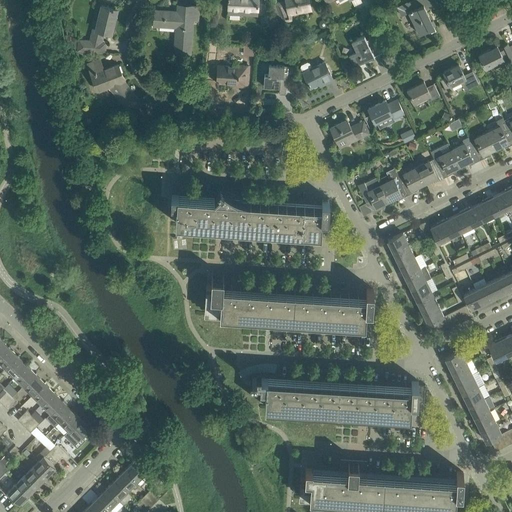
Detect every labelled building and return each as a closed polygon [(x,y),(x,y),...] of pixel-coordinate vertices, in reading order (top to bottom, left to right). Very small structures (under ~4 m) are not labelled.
[(257,14),(258,3),(258,0),(229,0),(228,13),(257,14)] [(311,8),(309,1),(308,0),(286,0),(287,1),(277,3),(283,20),(290,19),(289,13),(311,8)] [(405,3),(398,7),(402,15),(409,12),(420,34),(435,27),(426,8),(442,0),(414,0),(406,4),(405,3)] [(114,7),(102,5),(96,29),(109,32),(108,35),(109,35),(109,32),(111,33),(117,9),(113,8),(114,7)] [(197,19),(198,15),(198,6),(184,5),(183,14),(162,13),(163,10),(155,9),(154,18),(155,18),(155,17),(161,18),(161,25),(177,26),(175,52),(190,53),(193,19),(197,19)] [(265,13),(271,29),(279,26),(273,10),(265,13)] [(451,32),(461,27),(456,16),(446,20),(451,32)] [(382,52),(377,43),(374,37),(367,40),(365,35),(353,41),(358,51),(349,55),(355,66),(373,57),(370,52),(379,48),(381,53),(382,52)] [(95,44),(81,40),(79,50),(93,51),(95,44)] [(511,51),(509,46),(508,43),(504,45),(505,48),(500,51),(497,45),(479,54),(482,60),(481,60),(485,69),(494,64),(496,68),(501,65),(506,63),(507,66),(511,64),(511,51)] [(115,92),(124,84),(122,80),(124,79),(118,64),(104,69),(100,60),(88,64),(98,89),(109,85),(115,92)] [(333,80),(329,71),(325,61),(312,67),(309,62),(307,61),(301,64),(300,67),(310,87),(325,80),(326,83),(333,80)] [(248,86),(248,76),(249,65),(234,64),(234,66),(218,65),(217,83),(219,83),(219,82),(237,83),(237,85),(248,86)] [(479,83),(477,80),(473,71),(472,71),(472,72),(465,75),(459,64),(444,71),(446,76),(441,79),(446,88),(462,80),(466,90),(479,83)] [(286,93),(287,83),(287,72),(285,72),(285,66),(269,65),(269,74),(264,74),(264,86),(280,87),(279,92),(286,93)] [(440,95),(438,92),(434,83),(427,86),(424,81),(408,89),(415,103),(427,98),(428,101),(440,95)] [(128,108),(133,103),(138,99),(126,84),(124,84),(115,92),(128,108)] [(404,113),(402,108),(397,99),(388,104),(386,100),(369,108),(376,123),(393,114),(394,118),(404,113)] [(452,115),(445,112),(441,119),(449,122),(452,115)] [(459,118),(448,123),(452,130),(462,125),(459,118)] [(340,146),(351,141),(364,135),(364,137),(370,134),(364,121),(351,127),(347,119),(331,127),(340,146)] [(511,143),(511,135),(506,124),(504,119),(498,122),(500,126),(488,132),(496,147),(503,143),(505,147),(511,143)] [(401,132),(405,141),(416,136),(412,127),(401,132)] [(488,151),(496,147),(488,132),(476,138),(477,141),(472,144),(480,160),(490,155),(488,151)] [(480,160),(472,144),(468,137),(462,140),(464,143),(452,149),(460,165),(468,161),(470,165),(480,160)] [(389,157),(397,153),(395,148),(387,152),(389,157)] [(455,167),(460,165),(452,149),(442,154),(440,151),(436,149),(431,152),(434,158),(436,161),(444,177),(454,172),(456,169),(455,167)] [(434,182),(444,177),(436,161),(434,158),(417,166),(425,182),(432,178),(434,182)] [(416,186),(425,182),(417,166),(404,173),(402,168),(396,170),(408,195),(418,190),(416,186)] [(408,195),(396,170),(394,167),(385,172),(388,178),(380,182),(382,184),(389,200),(396,196),(398,200),(408,195)] [(382,184),(380,182),(377,176),(365,182),(364,181),(358,184),(366,201),(367,201),(372,213),(373,212),(376,213),(377,210),(383,207),(384,203),(383,202),(389,200),(382,184)] [(232,198),(227,191),(220,184),(217,187),(221,191),(214,197),(188,195),(187,198),(179,198),(179,194),(172,194),(171,204),(177,204),(176,222),(321,232),(322,216),(328,217),(329,199),(322,198),(322,208),(253,203),(253,199),(232,198)] [(506,208),(511,204),(511,190),(510,187),(504,189),(505,190),(499,193),(506,208)] [(495,213),(506,208),(499,193),(493,196),(493,195),(487,198),(495,213)] [(484,219),(495,213),(487,198),(482,200),(482,201),(477,204),(484,219)] [(472,224),(484,219),(477,204),(471,207),(470,206),(465,209),(472,224)] [(461,230),(472,224),(465,209),(459,212),(460,213),(454,215),(461,230)] [(450,236),(461,230),(454,215),(448,218),(447,217),(442,220),(450,236)] [(438,241),(450,236),(442,220),(437,223),(437,224),(431,227),(438,241)] [(431,233),(430,231),(425,222),(419,225),(425,236),(431,233)] [(409,244),(407,241),(403,232),(388,239),(391,246),(390,247),(393,252),(409,244)] [(400,263),(415,256),(409,244),(393,252),(395,257),(397,257),(400,263)] [(467,253),(466,253),(463,248),(458,250),(461,256),(460,256),(462,261),(469,257),(467,253)] [(404,276),(421,268),(415,256),(400,263),(403,270),(402,270),(404,276)] [(411,287),(426,280),(431,277),(425,266),(421,268),(404,276),(407,281),(408,281),(411,287)] [(511,289),(511,288),(511,276),(510,272),(498,277),(506,293),(511,290),(511,289)] [(366,298),(223,288),(224,276),(223,276),(223,278),(213,277),(213,275),(212,275),(211,284),(207,283),(205,312),(365,323),(366,314),(372,314),(374,289),(367,288),(366,298)] [(500,295),(506,293),(498,277),(487,283),(494,297),(500,294),(500,295)] [(416,299),(432,292),(426,280),(411,287),(414,293),(413,294),(416,299)] [(488,300),(494,297),(487,283),(476,288),(483,304),(489,301),(488,300)] [(478,306),(483,304),(476,288),(464,294),(471,308),(477,305),(478,306)] [(423,311),(438,303),(432,292),(416,299),(419,305),(420,304),(423,311)] [(433,321),(439,318),(444,315),(438,303),(423,311),(426,317),(425,318),(428,324),(433,321)] [(472,316),(467,307),(466,305),(460,307),(466,319),(472,316)] [(461,322),(466,319),(460,307),(455,310),(461,322)] [(455,325),(461,322),(455,310),(449,313),(455,325)] [(450,327),(455,325),(449,313),(444,315),(450,327)] [(444,330),(450,327),(444,315),(439,318),(444,330)] [(439,318),(433,321),(439,333),(444,330),(439,318)] [(508,353),(511,351),(511,333),(506,336),(505,335),(500,338),(508,353)] [(0,354),(8,346),(0,337),(1,337),(1,336),(0,336),(0,354)] [(496,359),(508,353),(500,338),(494,340),(495,342),(489,344),(496,359)] [(489,351),(487,348),(483,339),(477,342),(483,354),(489,351)] [(0,361),(6,368),(18,356),(8,346),(0,354),(0,361)] [(467,362),(465,359),(461,350),(446,357),(449,364),(448,364),(450,370),(467,362)] [(14,376),(26,364),(18,356),(6,368),(14,376)] [(457,381),(478,371),(472,359),(467,362),(450,370),(453,375),(454,375),(457,381)] [(23,385),(35,373),(26,364),(14,376),(23,385)] [(275,369),(276,369),(272,368),(270,368),(266,367),(262,367),(258,368),(256,368),(253,369),(251,369),(249,370),(245,371),(242,372),(240,373),(241,376),(243,374),(245,374),(248,372),(251,372),(253,371),(255,371),(257,376),(250,376),(250,381),(261,381),(260,387),(266,387),(265,406),(410,415),(410,413),(423,414),(423,416),(425,384),(418,384),(419,381),(412,380),(411,390),(277,381),(277,378),(268,378),(268,377),(267,377),(268,368),(272,368),(275,369)] [(462,394),(478,386),(484,383),(478,371),(457,381),(460,388),(459,388),(462,394)] [(33,394),(44,382),(35,373),(23,385),(33,394)] [(42,403),(53,391),(44,382),(33,394),(42,403)] [(469,405),(484,397),(478,386),(462,394),(465,399),(466,398),(469,405)] [(506,386),(502,389),(505,396),(510,394),(506,386)] [(0,399),(8,392),(4,387),(0,391),(0,399)] [(51,413),(63,401),(53,391),(42,403),(51,413)] [(0,401),(3,404),(12,395),(8,392),(0,399),(0,401)] [(8,409),(12,405),(17,400),(12,395),(3,404),(8,409)] [(474,417),(490,409),(484,397),(469,405),(472,411),(471,412),(474,417)] [(60,421),(72,409),(63,401),(51,413),(60,421)] [(69,430),(81,418),(72,409),(60,421),(69,430)] [(481,428),(496,421),(490,409),(474,417),(476,423),(477,422),(481,428)] [(22,423),(31,414),(27,410),(18,419),(22,423)] [(38,415),(35,418),(31,414),(22,423),(26,427),(35,418),(40,423),(43,419),(38,415)] [(36,426),(40,423),(35,418),(26,427),(40,441),(46,435),(36,426)] [(81,418),(69,430),(78,439),(90,427),(81,418)] [(496,436),(502,433),(496,421),(481,428),(484,435),(483,435),(486,441),(491,439),(496,451),(502,448),(496,436)] [(508,445),(511,443),(511,440),(507,431),(502,433),(508,445)] [(502,448),(508,445),(502,433),(496,436),(502,448)] [(55,445),(46,436),(46,435),(40,441),(46,446),(44,448),(57,461),(62,456),(53,447),(55,445)] [(53,447),(62,456),(66,452),(57,443),(55,445),(53,447)] [(10,458),(19,449),(15,445),(6,454),(10,458)] [(54,465),(57,461),(44,448),(41,452),(44,455),(35,464),(47,476),(56,467),(54,465)] [(9,460),(5,455),(0,460),(4,464),(9,460)] [(150,477),(146,472),(134,460),(125,470),(136,481),(136,482),(141,486),(150,477)] [(456,481),(358,474),(359,462),(349,461),(348,474),(312,471),(313,467),(306,467),(305,478),(311,478),(310,496),(350,499),(455,506),(456,497),(462,498),(464,472),(457,472),(456,481)] [(38,485),(47,476),(35,464),(26,473),(38,485)] [(127,490),(136,482),(136,481),(125,470),(116,479),(127,490)] [(29,494),(38,485),(26,473),(17,482),(29,494)] [(119,499),(127,490),(116,479),(107,488),(119,499)] [(20,503),(29,494),(17,482),(8,491),(8,492),(6,494),(13,502),(16,499),(20,503)] [(110,508),(119,499),(107,488),(98,496),(110,508)] [(154,503),(158,499),(149,490),(145,494),(154,503)] [(150,508),(154,503),(145,494),(141,499),(150,508)] [(95,511),(105,511),(110,508),(98,496),(89,505),(95,511)] [(146,511),(150,508),(141,499),(137,503),(146,511)]
